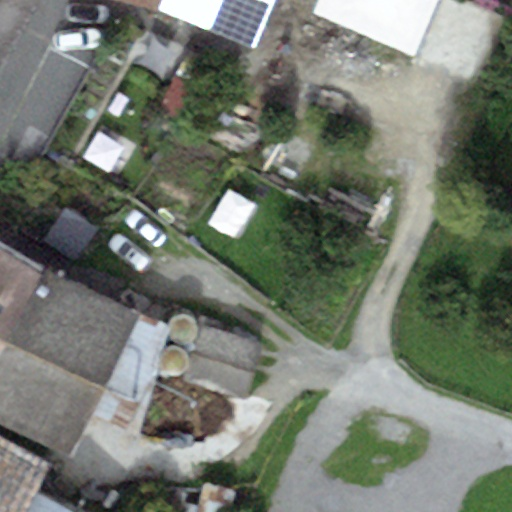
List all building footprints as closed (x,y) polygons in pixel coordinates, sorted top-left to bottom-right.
[(0,0),(0,55),(23,13),(16,10),(20,0),(0,0)] [(176,0),(250,29),(260,0),(266,0),(287,6),(288,0),(176,0)] [(411,40),(429,0),(357,0),(352,13),(411,40)] [(105,216),(70,198),(46,231),(72,252),(105,216)] [(0,312),(10,318),(43,264),(0,238),(0,312)] [(0,312),(0,400),(68,431),(130,305),(43,264),(10,318),(0,312)] [(191,308),(187,306),(183,306),(178,307),(174,309),(171,312),(169,316),(168,320),(169,324),(170,329),(173,332),(177,334),(181,336),(186,335),(190,334),(193,331),(196,328),(198,324),(198,319),(197,315),(194,311),(191,308)] [(199,320),(184,372),(247,390),(261,339),(199,320)] [(182,338),(178,336),(173,336),(169,336),(165,338),(162,342),(160,345),(159,350),(159,354),(161,358),(164,362),(168,364),(172,365),(177,365),(181,364),(184,361),(187,358),(188,353),(189,349),(188,345),(185,341),(182,338)] [(43,459),(0,435),(0,511),(90,511),(30,483),(43,459)] [(157,490),(153,510),(162,511),(225,511),(232,488),(206,480),(201,498),(157,490)]
